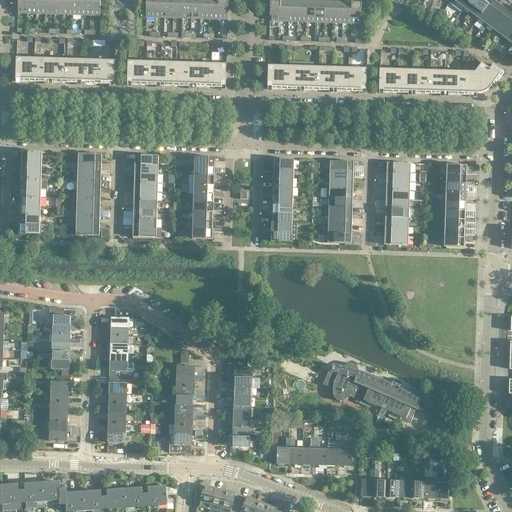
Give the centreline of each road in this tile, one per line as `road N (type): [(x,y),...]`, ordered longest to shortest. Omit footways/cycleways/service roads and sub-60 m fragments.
road 1 (residential): [(497,111),(246,103)]
road 2 (residential): [(92,299),(133,303),(210,356),(212,469)]
road 3 (residential): [(246,103),(0,96)]
road 4 (residential): [(510,511),(485,450),(492,270)]
road 5 (residential): [(87,465),(92,299)]
road 6 (tertiary): [(336,511),(212,469)]
road 7 (residential): [(370,149),(496,151)]
